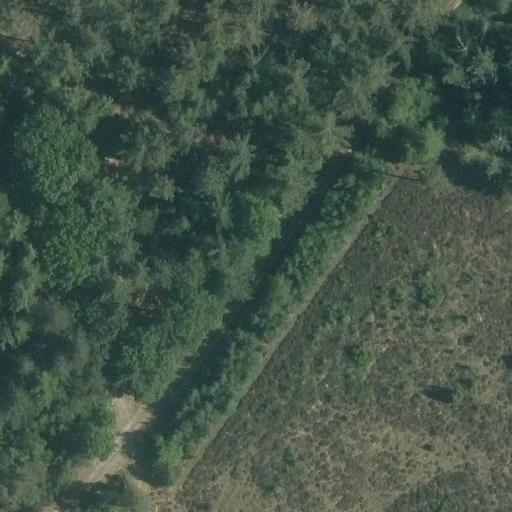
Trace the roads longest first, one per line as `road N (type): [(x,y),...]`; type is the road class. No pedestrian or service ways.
road 1 (track): [(68,511),(133,443),(320,166),(369,119),(448,0)]
road 2 (track): [(152,511),(131,437),(79,331)]
road 3 (track): [(79,331),(0,176)]
